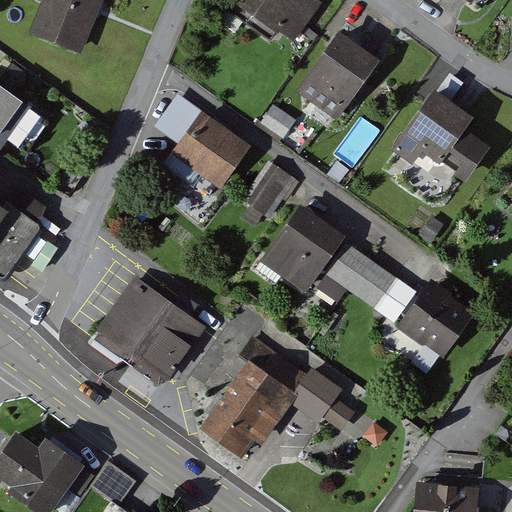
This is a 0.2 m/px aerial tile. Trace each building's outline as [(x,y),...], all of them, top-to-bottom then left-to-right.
[(82,54),(104,0),(46,0),(32,33),(82,54)] [(325,3),(321,0),(237,0),(298,42),(325,3)] [(382,60),(341,32),(299,92),(340,121),(382,60)] [(0,154),(33,111),(0,86),(0,154)] [(452,154),(466,163),(458,176),(468,183),(492,148),(467,131),(477,118),(457,105),(436,91),(396,149),(417,164),(425,152),(444,166),(452,154)] [(272,106),(264,122),(286,133),(294,117),(272,106)] [(253,146),(204,112),(174,157),(223,190),(253,146)] [(296,176),(272,161),(247,199),(271,214),(296,176)] [(47,209),(19,188),(4,207),(0,203),(0,278),(3,280),(42,229),(36,224),(47,209)] [(347,235),(303,206),(264,263),(307,293),(347,235)] [(433,281),(424,294),(351,243),(329,274),(447,358),(479,313),(433,281)] [(184,292),(175,305),(138,279),(99,334),(169,384),(208,329),(192,317),(201,304),(184,292)] [(358,412),(340,399),(346,391),(316,370),(312,374),(257,335),(242,356),(252,363),(205,429),(251,462),(294,401),(324,422),(327,417),(345,430),(358,412)] [(45,511),(79,464),(40,437),(32,448),(10,432),(0,446),(0,479),(6,484),(2,490),(33,511),(45,511)] [(416,511),(480,511),(484,486),(421,479),(416,511)]
